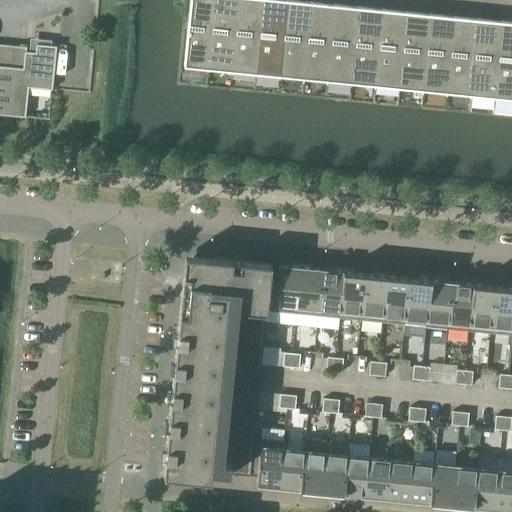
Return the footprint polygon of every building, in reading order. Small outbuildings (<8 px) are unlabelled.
[(189,0),(183,66),(208,68),(214,0),(189,0)] [(214,0),(208,68),(232,71),(238,0),(214,0)] [(238,0),(232,71),(256,73),(263,0),(238,0)] [(263,0),(256,73),(280,75),(287,0),(263,0)] [(287,0),(280,75),(303,78),(311,2),(288,0),(287,0)] [(303,78),(327,80),(335,5),(311,2),(303,78)] [(327,80),(351,83),(359,7),(335,5),(327,80)] [(351,83),(375,85),(383,9),(359,7),(351,83)] [(375,85),(399,87),(407,12),(383,9),(375,85)] [(399,87),(423,90),(430,14),(407,12),(399,87)] [(423,90),(447,92),(454,17),(430,14),(423,90)] [(447,92),(471,95),(478,19),(454,17),(447,92)] [(471,95),(494,97),(502,21),(478,19),(471,95)] [(494,97),(511,98),(511,22),(502,21),(494,97)] [(7,45),(0,113),(0,114),(25,117),(28,87),(52,90),(56,46),(36,44),(35,52),(26,51),(26,47),(7,45)] [(182,284),(163,475),(210,480),(211,472),(250,476),(250,475),(252,450),(270,264),(185,256),(182,284)] [(273,311),(295,313),(300,267),(277,265),(273,311)] [(295,313),(317,315),(321,269),(300,267),(295,313)] [(317,315),(338,317),(343,271),(321,269),(317,315)] [(338,317),(360,319),(364,274),(343,271),(338,317)] [(360,319),(381,321),(386,276),(364,274),(360,319)] [(381,321),(403,324),(408,278),(386,276),(381,321)] [(403,324),(425,326),(430,280),(408,278),(403,324)] [(425,326),(446,328),(451,282),(430,280),(425,326)] [(446,328),(468,330),(472,284),(451,282),(446,328)] [(468,330),(489,332),(494,287),(472,284),(468,330)] [(489,332),(511,334),(511,323),(511,288),(494,287),(489,332)] [(282,366),(290,367),(291,353),(283,352),(282,366)] [(291,353),(290,367),(298,367),(300,354),(291,353)] [(325,370),(333,371),(334,357),(326,357),(325,370)] [(334,357),(333,371),(341,372),(343,358),(334,357)] [(368,375),(376,375),(378,362),(369,361),(368,375)] [(378,362),(376,375),(384,376),(386,363),(378,362)] [(411,379),(420,380),(421,366),(413,365),(411,379)] [(421,366),(420,380),(428,380),(429,367),(421,366)] [(454,383),(463,384),(464,370),(456,370),(454,383)] [(464,370),(463,384),(471,385),(472,371),(464,370)] [(497,387),(506,388),(507,375),(499,374),(497,387)] [(278,407),(286,408),(287,395),(279,394),(278,407)] [(287,395),(286,408),(294,409),(296,395),(287,395)] [(321,412),(329,412),(330,399),(322,398),(321,412)] [(330,399),(329,412),(337,413),(339,400),(330,399)] [(364,416),(372,417),(373,403),(365,402),(364,416)] [(373,403),(372,417),(380,417),(381,404),(373,403)] [(407,420),(416,421),(417,407),(409,407),(407,420)] [(417,407),(416,421),(424,422),(425,408),(417,407)] [(450,424),(459,425),(460,412),(452,411),(450,424)] [(460,412),(459,425),(467,426),(468,413),(460,412)] [(493,429),(502,430),(503,416),(495,415),(493,429)] [(503,416),(502,430),(510,430),(511,417),(503,416)] [(259,451),(256,476),(256,484),(278,487),(283,441),(284,430),(261,428),(260,439),(259,451)] [(278,487),(300,489),(303,450),(283,448),(284,441),(283,441),(278,487)] [(300,489),(321,491),(326,445),(324,445),(324,452),(303,450),(300,489)] [(321,491),(343,493),(347,447),(326,445),(321,491)] [(343,493),(364,495),(368,457),(348,455),(348,448),(347,447),(343,493)] [(250,475),(256,476),(259,451),(252,450),(250,475)] [(511,456),(480,455),(480,466),(511,466),(511,456)] [(364,495),(386,497),(390,459),(368,457),(364,495)] [(386,497),(408,500),(411,461),(390,459),(386,497)] [(408,500),(429,502),(433,464),(411,461),(408,500)] [(429,502),(451,504),(454,466),(433,464),(429,502)] [(451,504),(472,506),(476,468),(454,466),(451,504)] [(472,506),(494,508),(497,470),(476,468),(472,506)] [(511,471),(497,470),(494,508),(511,510),(511,471)]
